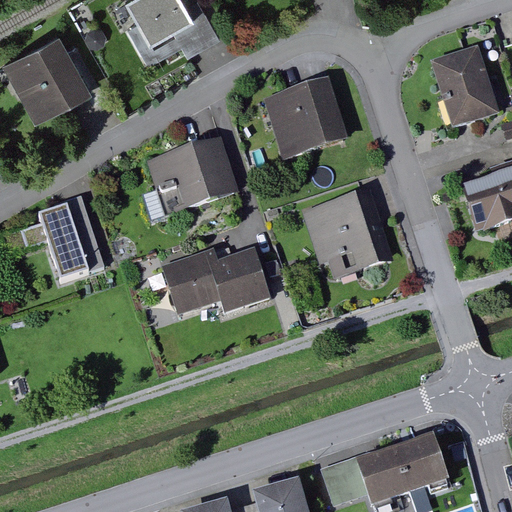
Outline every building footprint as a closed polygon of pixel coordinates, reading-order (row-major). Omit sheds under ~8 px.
[(200,15),(190,0),(133,0),(158,41),(200,15)] [(96,90),(65,33),(10,62),(41,120),(96,90)] [(487,46),(437,61),(458,130),(508,115),(487,46)] [(351,140),(332,83),(272,103),(291,160),(351,140)] [(164,194),(185,187),(193,211),(243,195),(225,142),(155,166),(164,194)] [(511,221),(511,168),(468,182),(483,230),(511,221)] [(389,267),(368,195),(305,214),(326,285),(389,267)] [(50,226),(9,239),(16,258),(56,244),(69,284),(110,270),(87,200),(46,214),(50,226)] [(280,298),(263,248),(219,264),(215,251),(171,267),(188,316),(227,302),(231,315),(280,298)] [(431,439),(366,461),(383,510),(448,488),(431,439)] [(315,511),(306,481),(262,495),(267,511),(315,511)]
